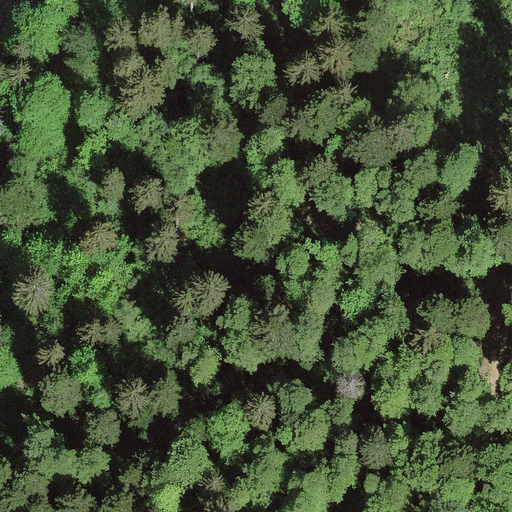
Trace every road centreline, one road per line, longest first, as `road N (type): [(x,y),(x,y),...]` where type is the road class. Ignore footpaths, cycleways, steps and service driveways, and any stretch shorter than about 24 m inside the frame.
road 1 (track): [(511,280),(459,511)]
road 2 (track): [(95,0),(0,173)]
